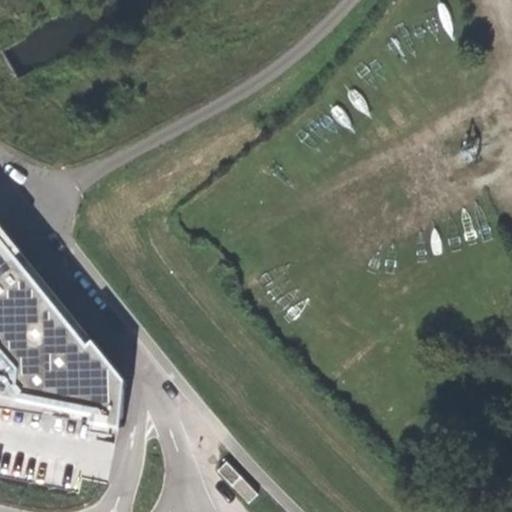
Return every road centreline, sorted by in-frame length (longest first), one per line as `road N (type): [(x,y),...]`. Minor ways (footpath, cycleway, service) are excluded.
road 1 (unclassified): [(0,194),(137,362)]
road 2 (unclassified): [(137,362),(138,435),(115,511)]
